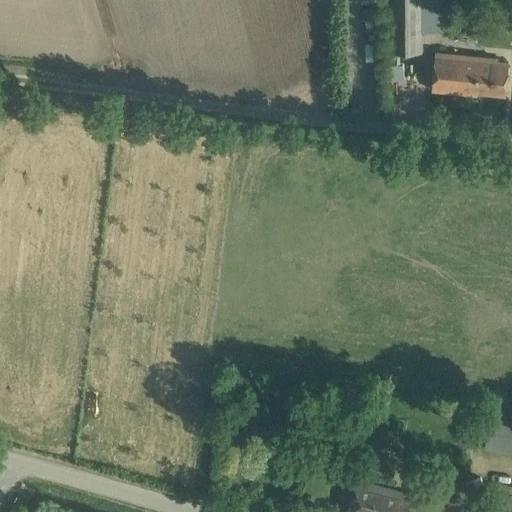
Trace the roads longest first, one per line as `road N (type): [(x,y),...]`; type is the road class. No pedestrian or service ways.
road 1 (track): [(0,81),(374,129)]
road 2 (unclassified): [(181,511),(6,462)]
road 3 (unclassified): [(511,150),(374,129)]
